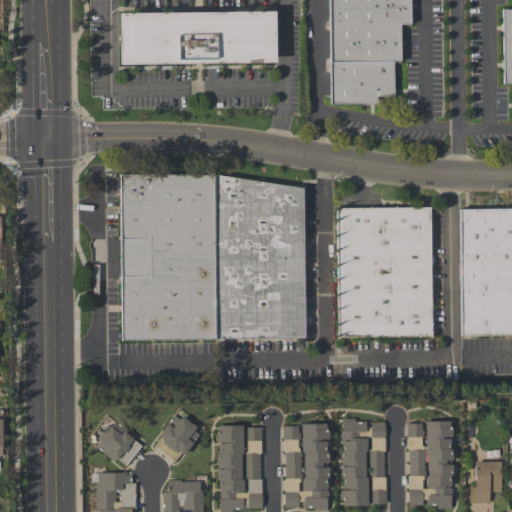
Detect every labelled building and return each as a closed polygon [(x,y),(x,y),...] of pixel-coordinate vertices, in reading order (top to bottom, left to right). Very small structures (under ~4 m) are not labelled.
[(329,0),(330,106),(394,106),(394,64),(402,64),(402,27),(412,27),(411,0),(329,0)] [(115,14),(271,12),(272,65),(115,67),(115,14)] [(511,112),(511,88),(502,88),(501,12),(511,12),(511,112)] [(303,338),(120,340),(119,176),(212,175),(302,189),(303,338)] [(429,208),(431,337),(337,339),(335,209),(429,208)] [(458,210),(511,209),(511,336),(460,337),(458,210)] [(153,447),(160,439),(157,437),(173,416),(178,420),(181,417),(182,418),(185,420),(185,421),(190,425),(191,425),(194,427),(194,428),(195,428),(192,431),(198,436),(183,456),(179,454),(173,462),(153,447)] [(341,419),(353,419),(353,422),(365,422),(365,429),(370,429),(370,423),(384,423),(384,452),(383,452),(383,478),(384,478),(384,491),(385,491),(385,505),(370,505),(370,497),(368,497),(368,491),(370,491),(370,483),(368,483),(368,478),(366,478),(366,473),(367,473),(367,456),(366,456),(366,452),(368,452),(368,448),(370,448),(370,442),(366,442),(366,453),(364,453),(364,479),(366,479),(366,507),(342,507),(342,501),(339,501),(339,491),(341,491),(341,484),(342,483),(342,479),(340,479),(340,474),(339,474),(339,468),(340,468),(340,464),(339,464),(339,457),(340,457),(340,452),(342,452),(342,448),(341,448),(341,442),(342,442),(342,440),(340,440),(340,431),(341,431),(341,419)] [(125,467),(115,460),(113,463),(106,457),(94,447),(99,441),(96,439),(107,426),(110,428),(114,422),(125,430),(133,436),(131,439),(141,447),(125,467)] [(407,424),(421,424),(421,431),(423,431),(423,438),(421,438),(421,446),(423,446),(423,450),(424,450),(424,455),(423,455),(423,472),(424,472),(425,476),(423,476),(423,481),(421,481),(421,490),(425,490),(425,477),(427,477),(426,451),(425,451),(424,422),(449,422),(449,428),(451,428),(451,438),(450,438),(450,446),(449,446),(449,450),(451,450),(451,455),(451,462),(451,466),(451,472),(451,477),(449,477),(449,481),(450,481),(450,489),(451,489),(451,497),(449,497),(449,510),(437,510),(437,507),(426,507),(426,501),(421,501),(421,506),(407,506),(407,477),(408,477),(408,451),(407,451),(407,424)] [(283,508),(283,479),(284,479),(284,453),(283,453),(283,440),(282,440),(282,427),(297,426),(297,433),(299,433),(299,440),(297,440),(297,449),(299,449),(299,453),(300,453),(300,458),(299,458),(299,474),(301,474),(301,479),(299,479),(299,483),(297,483),(298,492),(301,492),(301,480),(303,480),(303,453),(301,453),(300,425),(325,425),(325,431),(328,431),(328,441),(325,441),(325,449),(325,453),(327,453),(327,458),(328,458),(328,464),(326,464),(326,468),(328,468),(328,475),(327,475),(327,479),(325,479),(325,484),(326,484),(326,492),(327,492),(327,499),(325,499),(325,511),(313,511),(313,509),(302,509),(302,503),(297,503),(297,508),(283,508)] [(261,509),(247,509),(247,504),(241,504),(242,510),(231,510),(231,511),(218,511),(218,501),(216,502),(216,494),(218,494),(217,486),(218,486),(218,481),(216,481),(216,476),(215,476),(215,471),(217,471),(217,466),(215,466),(215,455),(217,455),(217,451),(217,444),(218,444),(218,442),(215,442),(215,432),(216,432),(216,426),(242,426),(242,455),(240,455),(240,481),(242,481),(242,493),(246,493),(246,484),(244,484),(244,481),(242,481),(242,476),(244,476),(244,459),(243,459),(242,454),(244,454),(244,450),(246,450),(245,441),(243,441),(243,435),(245,435),(245,428),(260,428),(260,441),(260,454),(259,454),(259,480),(260,480),(261,509)] [(500,492),(491,493),(491,491),(488,491),(488,503),(468,504),(468,488),(473,488),(473,463),(499,463),(500,492)] [(130,511),(95,511),(94,483),(97,483),(97,474),(123,473),(123,476),(130,476),(130,484),(134,484),(134,510),(130,510),(130,511)] [(161,511),(161,493),(166,493),(166,481),(180,480),(180,482),(199,482),(199,493),(201,493),(201,511),(161,511)]
